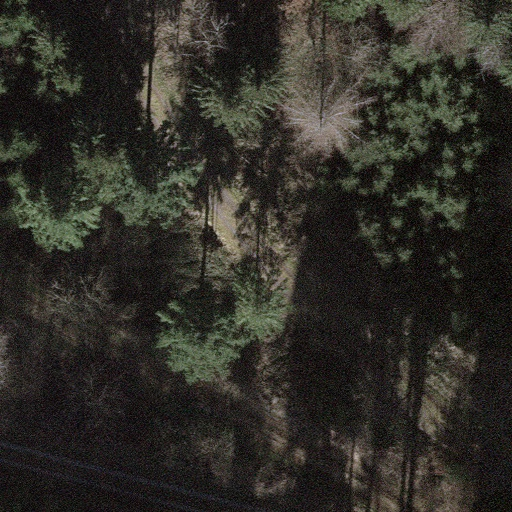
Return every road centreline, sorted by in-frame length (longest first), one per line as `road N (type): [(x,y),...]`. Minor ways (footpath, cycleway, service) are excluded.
road 1 (track): [(78,0),(193,160),(326,302),(511,472)]
road 2 (track): [(446,511),(0,271)]
road 3 (track): [(194,511),(0,469)]
